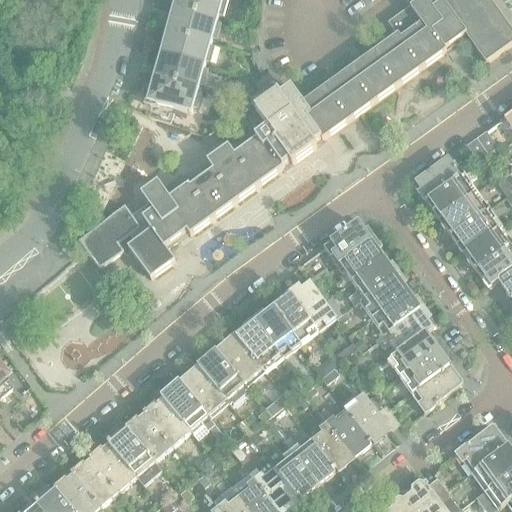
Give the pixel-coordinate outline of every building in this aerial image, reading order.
[(173,0),(170,10),(217,23),(218,20),(224,21),(228,5),(223,4),(223,0),(173,0)] [(322,144),(440,59),(447,54),(445,52),(453,46),(456,50),(458,49),(455,45),(466,38),(486,66),(511,47),(511,33),(487,0),(425,0),(411,10),(411,9),(388,26),(397,38),(303,106),(292,91),(281,98),(275,90),(251,107),(268,131),(277,143),(274,144),(290,166),(292,168),(317,150),(315,148),(322,143),(322,144)] [(221,28),(216,27),(217,23),(170,10),(164,33),(211,46),(212,43),(217,44),(221,28)] [(259,48),(256,30),(248,32),(250,49),(259,48)] [(215,51),(210,50),(211,46),(164,33),(158,56),(205,69),(206,66),(211,67),(215,51)] [(267,71),(261,55),(253,58),(259,74),(267,71)] [(209,75),(204,73),(205,69),(158,56),(151,79),(198,93),(199,89),(204,90),(209,75)] [(260,94),(275,84),(270,77),(255,87),(260,94)] [(198,113),(202,98),(197,96),(198,93),(151,79),(144,107),(154,110),(150,120),(171,128),(175,112),(191,117),(193,112),(198,113)] [(190,239),(282,173),(284,171),(284,170),(290,166),(274,144),(277,143),(268,131),(255,140),(257,142),(235,158),(229,149),(207,164),(214,173),(191,190),(189,188),(170,202),(158,186),(141,198),(148,207),(132,219),(125,209),(79,243),(90,259),(100,272),(128,251),(151,282),(176,264),(165,250),(167,249),(169,251),(177,245),(175,243),(187,234),(190,239)] [(500,153),(487,135),(477,142),(490,160),(500,153)] [(490,160),(477,142),(467,149),(477,163),(478,162),(482,167),(490,160)] [(503,158),(510,153),(507,149),(500,154),(503,158)] [(427,206),(464,178),(458,171),(455,173),(448,163),(414,188),(427,206)] [(439,224),(474,198),(467,189),(470,187),(469,185),(477,179),(472,172),(464,178),(427,206),(439,224)] [(509,188),(502,193),(506,199),(511,195),(511,192),(510,190),(509,188)] [(451,240),(488,213),(482,204),(480,206),(474,198),(439,224),(451,240)] [(463,257),(498,232),(492,224),(495,222),(488,213),(451,240),(463,257)] [(338,270),(375,243),(362,225),(324,252),(338,270)] [(475,273),(511,246),(511,245),(507,239),(505,241),(498,232),(463,257),(475,273)] [(352,285),(387,260),(375,243),(338,270),(343,278),(346,276),(352,285)] [(499,284),(511,274),(511,246),(475,273),(488,292),(499,284)] [(361,305),(399,277),(387,260),(352,285),(359,293),(349,301),(355,309),(361,305)] [(321,282),(329,275),(326,271),(312,281),(307,275),(304,278),(308,284),(312,289),(321,282)] [(511,300),(511,274),(499,284),(500,285),(500,284),(506,292),(506,295),(508,299),(511,300)] [(372,322),(412,295),(399,277),(361,305),(372,322)] [(337,322),(324,305),(316,294),(315,294),(312,289),(308,284),(290,297),(318,336),(337,322)] [(384,338),(423,310),(412,295),(372,322),(384,338)] [(318,336),(290,297),(273,309),(301,348),(318,336)] [(301,348),(273,309),(255,323),(283,362),(284,361),(301,348)] [(427,336),(437,329),(423,310),(384,338),(385,339),(378,345),(384,353),(391,347),(397,357),(427,336)] [(340,328),(351,321),(347,316),(337,323),(340,328)] [(283,362),(255,323),(234,339),(236,341),(237,340),(265,373),(266,375),(283,362)] [(401,379),(437,354),(433,348),(432,344),(427,336),(397,357),(389,363),(401,379)] [(237,340),(236,341),(229,347),(225,347),(219,352),(219,356),(218,357),(246,389),(265,373),(237,340)] [(368,350),(362,341),(354,347),(360,356),(368,350)] [(342,364),(357,354),(352,347),(337,358),(342,364)] [(413,396),(449,370),(445,365),(444,361),(442,358),(438,355),(437,354),(401,379),(413,396)] [(325,379),(341,367),(332,355),(316,367),(325,379)] [(246,389),(218,357),(210,363),(206,363),(201,367),(201,371),(228,405),(234,411),(252,396),(246,389)] [(327,387),(346,374),(342,368),(323,382),(327,387)] [(427,415),(462,388),(457,381),(456,377),(454,374),(450,372),(449,370),(413,396),(427,415)] [(228,405),(201,371),(192,379),(188,378),(183,383),(182,387),(209,420),(228,405)] [(291,406),(307,393),(300,385),(284,397),(291,406)] [(209,420),(182,387),(174,394),(170,394),(162,402),(163,404),(190,436),(202,426),(209,433),(210,432),(218,442),(223,437),(209,420)] [(323,411),(310,394),(305,397),(318,415),(323,411)] [(311,407),(303,397),(297,401),(305,412),(311,407)] [(385,411),(375,398),(368,404),(378,416),(385,411)] [(391,433),(378,416),(368,404),(364,399),(346,413),(373,447),(391,433)] [(190,436),(163,404),(158,409),(156,406),(145,415),(146,415),(144,417),(145,419),(173,450),(190,436)] [(280,413),(274,407),(268,412),(274,419),(280,413)] [(399,427),(389,414),(386,410),(385,411),(378,416),(391,433),(399,427)] [(373,447),(346,413),(335,421),(328,412),(321,417),(328,426),(328,427),(355,461),(373,447)] [(173,450),(145,419),(140,424),(138,421),(127,430),(128,430),(126,432),(128,434),(154,466),(173,450)] [(255,436),(244,424),(240,428),(250,440),(255,436)] [(355,461),(328,427),(309,441),(336,476),(355,461)] [(471,477),(507,450),(506,446),(503,443),(500,441),(492,430),(457,458),(471,477)] [(154,466),(128,434),(122,439),(120,437),(109,445),(110,445),(108,447),(110,449),(137,481),(154,466)] [(250,440),(249,440),(256,448),(264,442),(257,434),(255,436),(250,440)] [(336,476),(309,441),(298,450),(296,447),(290,445),(286,449),(291,455),(319,489),(336,476)] [(246,458),(237,448),(231,453),(240,463),(246,458)] [(137,481),(110,449),(104,454),(102,452),(92,460),(92,461),(90,462),(92,464),(118,496),(137,481)] [(484,495),(511,475),(511,457),(507,450),(471,477),(484,495)] [(319,489),(291,455),(273,469),(300,504),(319,489)] [(216,467),(210,459),(205,463),(211,470),(216,467)] [(118,496),(92,464),(86,469),(84,467),(74,475),(74,476),(72,477),(74,479),(101,511),(118,496)] [(289,511),(300,504),(273,469),(262,478),(256,471),(250,476),(250,477),(276,511),(289,511)] [(501,511),(509,506),(511,503),(511,475),(484,495),(496,511),(501,511)] [(276,511),(250,477),(233,490),(249,511),(276,511)] [(99,511),(101,511),(74,479),(68,484),(66,482),(56,490),(56,491),(54,492),(56,494),(71,511),(99,511)] [(450,500),(452,500),(437,481),(427,489),(442,507),(450,500)] [(445,511),(442,507),(427,489),(426,487),(425,488),(419,487),(413,492),(414,495),(405,502),(412,511),(445,511)] [(249,511),(233,490),(232,491),(232,490),(215,504),(220,511),(249,511)] [(194,501),(187,491),(180,497),(187,506),(194,501)] [(71,511),(56,494),(50,499),(48,497),(38,505),(38,506),(36,507),(38,510),(40,511),(71,511)] [(459,511),(450,500),(442,507),(445,511),(459,511)] [(412,511),(405,502),(400,502),(394,506),(393,511),(412,511)]
